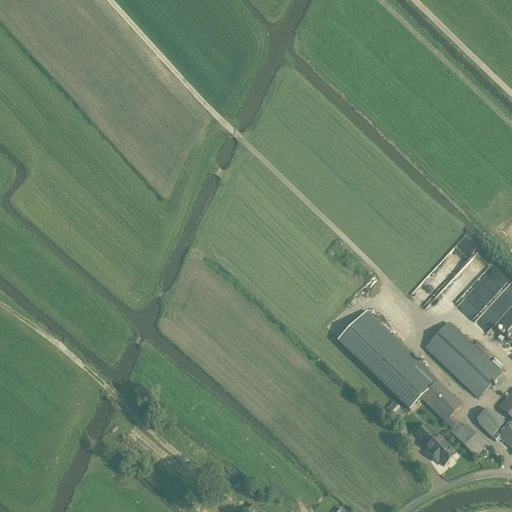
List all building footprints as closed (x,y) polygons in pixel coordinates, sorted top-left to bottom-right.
[(511,310),(498,327),(511,339),(511,310)] [(410,412),(422,401),(453,431),(459,425),(451,418),(462,407),(367,314),(339,343),(410,412)] [(479,400),(502,375),(448,324),(425,350),(479,400)] [(511,392),(498,408),(511,420),(511,422),(498,438),(511,449),(511,392)] [(486,410),(476,421),(479,426),(491,438),(495,441),(498,438),(506,428),(503,425),(504,424),(492,413),(486,410)] [(475,458),(487,447),(465,425),(453,437),(475,458)] [(436,438),(425,426),(415,436),(427,447),(425,449),(429,453),(427,455),(437,464),(438,462),(443,468),(447,464),(450,464),(452,462),(452,459),(456,456),(437,437),(436,438)]
